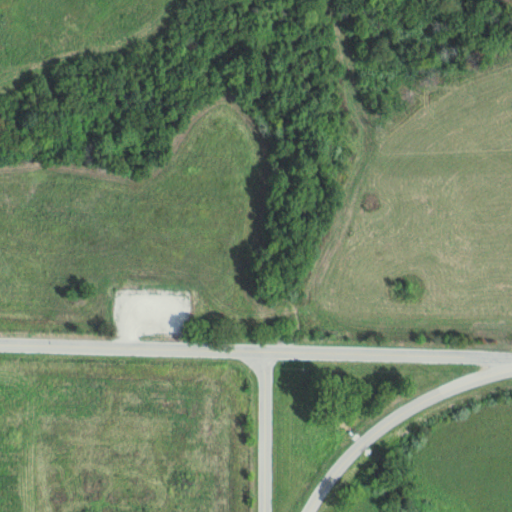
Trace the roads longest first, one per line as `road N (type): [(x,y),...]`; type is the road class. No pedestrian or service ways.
road 1 (residential): [(511,358),(0,342)]
road 2 (tertiary): [(511,364),(396,414),(349,455),(307,511)]
road 3 (residential): [(254,350),(263,511)]
